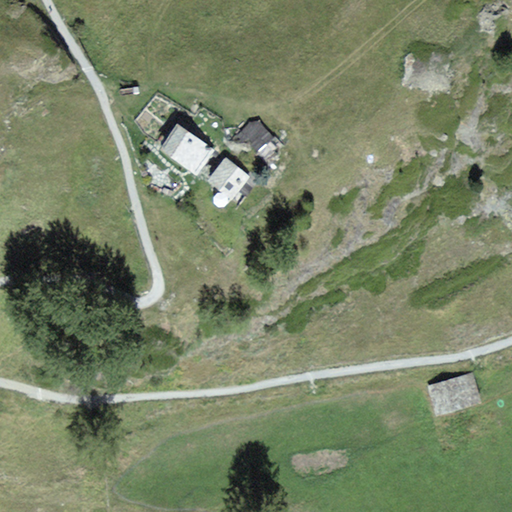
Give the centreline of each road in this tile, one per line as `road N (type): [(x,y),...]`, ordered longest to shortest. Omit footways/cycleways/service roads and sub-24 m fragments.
road 1 (track): [(0,286),(61,281),(148,312),(166,310),(183,295),(103,95),(47,0)]
road 2 (track): [(511,348),(217,399),(94,404),(0,388)]
